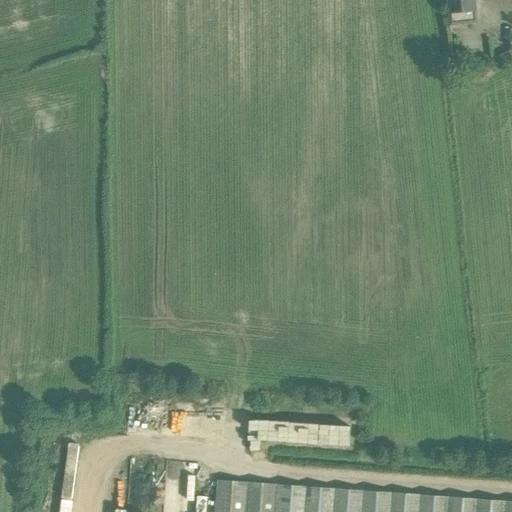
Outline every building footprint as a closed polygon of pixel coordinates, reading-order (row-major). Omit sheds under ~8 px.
[(475,0),(446,0),(449,25),(478,22),(475,0)] [(117,400),(118,431),(168,430),(167,413),(177,412),(177,398),(117,400)] [(197,430),(197,420),(179,419),(179,429),(197,430)] [(209,490),(209,469),(198,468),(198,490),(209,490)] [(511,511),(511,501),(216,480),(213,511),(511,511)]
